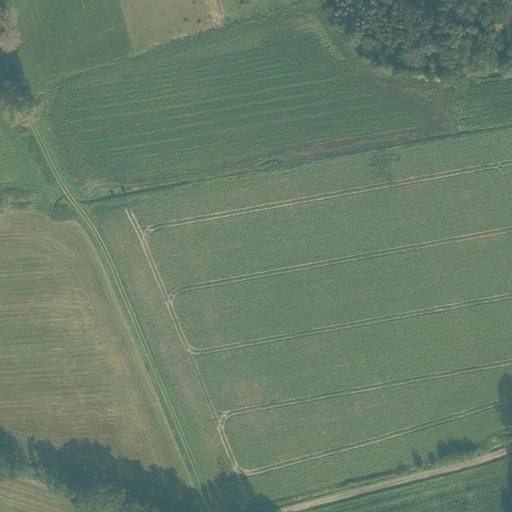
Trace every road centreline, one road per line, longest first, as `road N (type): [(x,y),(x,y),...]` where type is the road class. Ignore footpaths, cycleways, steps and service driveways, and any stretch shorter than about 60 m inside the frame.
road 1 (track): [(211,511),(101,245),(53,171),(0,39)]
road 2 (track): [(278,511),(511,449)]
